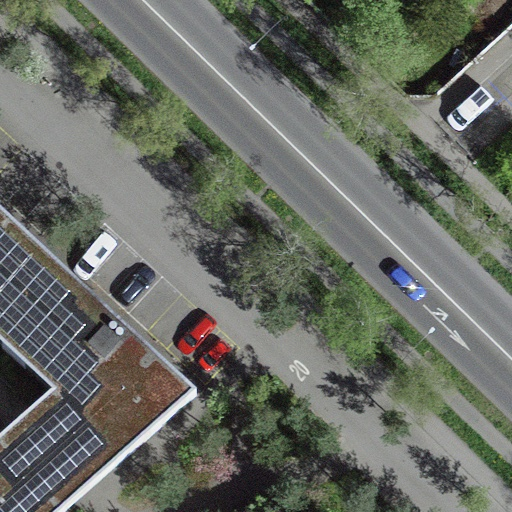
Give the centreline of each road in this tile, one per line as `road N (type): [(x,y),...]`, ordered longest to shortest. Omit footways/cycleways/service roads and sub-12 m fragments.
road 1 (residential): [(0,84),(479,511)]
road 2 (secondary): [(148,0),(511,353)]
